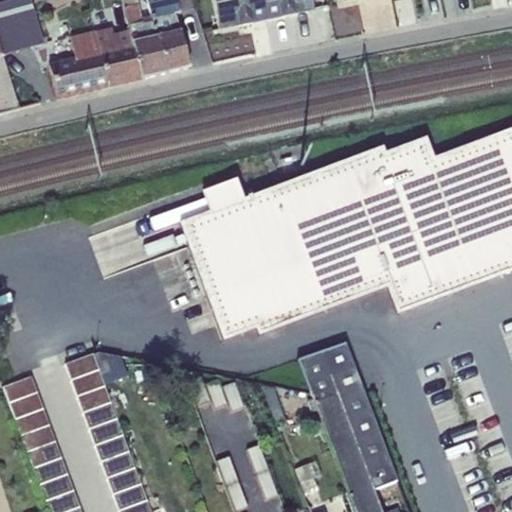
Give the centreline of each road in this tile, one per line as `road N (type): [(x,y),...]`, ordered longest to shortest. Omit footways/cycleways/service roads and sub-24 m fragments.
road 1 (residential): [(511,17),(0,132)]
road 2 (unknown): [(414,345),(330,323),(262,342),(147,328),(71,293),(20,248)]
